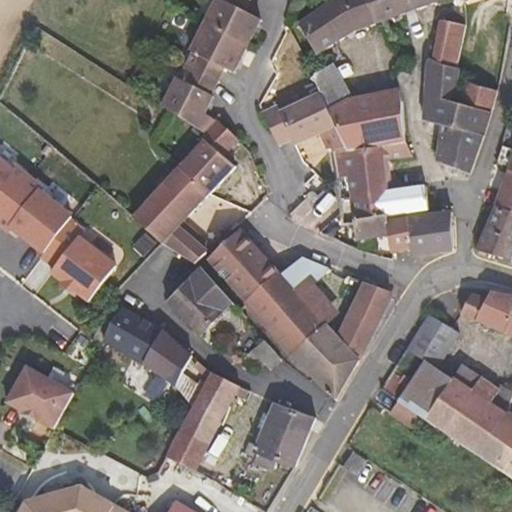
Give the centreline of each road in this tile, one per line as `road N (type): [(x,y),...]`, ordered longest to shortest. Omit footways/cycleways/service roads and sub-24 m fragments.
road 1 (residential): [(291,511),(430,286),(454,277),(511,285)]
road 2 (unknown): [(399,21),(423,170),(431,186),(472,213)]
